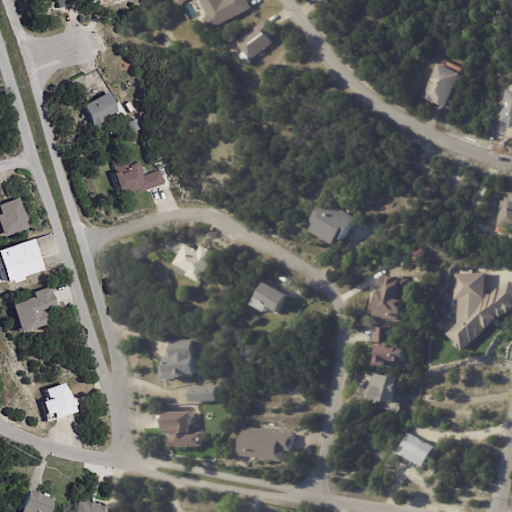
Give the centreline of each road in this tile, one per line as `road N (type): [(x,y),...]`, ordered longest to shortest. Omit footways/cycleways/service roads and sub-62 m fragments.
road 1 (residential): [(0,52),(99,367),(116,393),(116,360),(86,242),(7,0)]
road 2 (residential): [(86,242),(189,215),(229,226),(327,281),(343,312),(317,501)]
road 3 (residential): [(122,460),(159,475),(317,501),(122,460)]
road 4 (residential): [(511,162),(415,132),(363,90),(288,0)]
road 5 (residential): [(122,460),(21,433),(0,419)]
